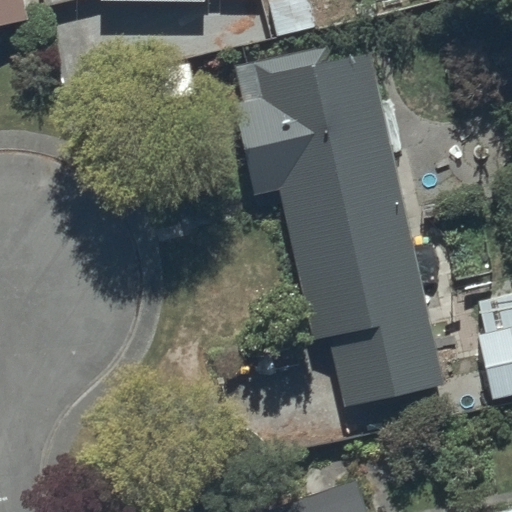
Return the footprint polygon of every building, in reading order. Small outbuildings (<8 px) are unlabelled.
[(21,0),(0,0),(0,28),(26,23),(21,0)] [(365,24),(256,47),(263,78),(236,84),(258,183),(278,179),(311,330),(330,326),(344,391),(441,370),(365,24)] [(497,319),(476,325),(491,391),(511,385),(511,285),(491,290),(497,319)] [(359,511),(346,475),(242,511),(359,511)] [(511,511),(511,501),(457,511),(511,511)]
